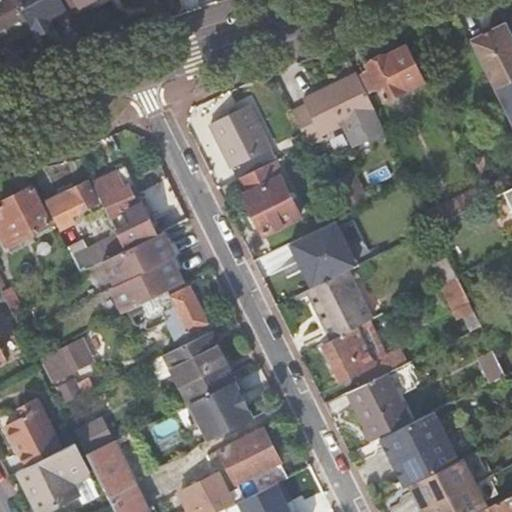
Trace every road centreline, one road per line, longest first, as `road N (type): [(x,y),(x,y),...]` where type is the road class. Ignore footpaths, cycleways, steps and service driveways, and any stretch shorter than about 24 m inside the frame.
road 1 (residential): [(131,77),(353,511)]
road 2 (secondary): [(131,77),(363,0)]
road 3 (secondary): [(0,118),(131,77)]
